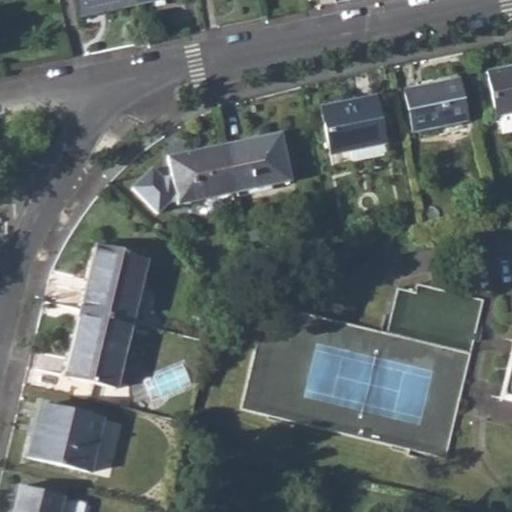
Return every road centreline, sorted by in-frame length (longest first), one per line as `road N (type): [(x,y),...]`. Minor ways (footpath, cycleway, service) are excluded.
road 1 (residential): [(129,78),(511,0)]
road 2 (residential): [(0,313),(41,203),(129,78)]
road 3 (residential): [(129,78),(0,103)]
